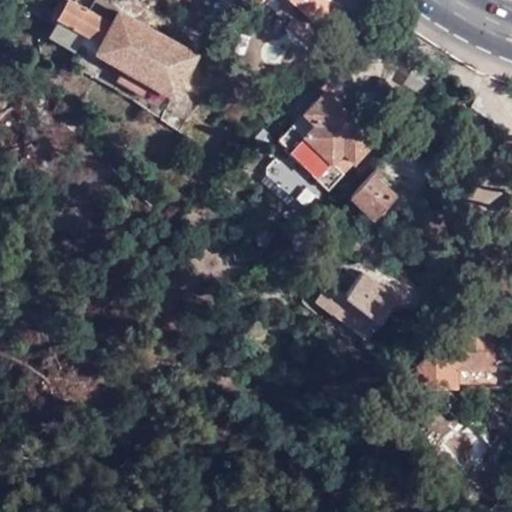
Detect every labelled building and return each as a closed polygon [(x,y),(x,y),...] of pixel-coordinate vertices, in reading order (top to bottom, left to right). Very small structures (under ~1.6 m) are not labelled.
[(113,20),(79,0),(67,0),(49,33),(77,49),(85,33),(100,41),(113,20)] [(102,0),(79,0),(113,20),(119,9),(102,0)] [(333,0),(292,0),(320,25),(338,3),(333,0)] [(113,20),(100,41),(96,49),(174,95),(197,54),(119,9),(113,20)] [(294,122),(280,137),(287,144),(284,148),(301,164),(304,164),(330,188),(346,172),(336,162),(344,153),(355,162),(381,135),(367,121),(363,124),(325,89),(302,113),(312,122),(304,131),(294,122)] [(271,192),(278,185),(300,206),(315,191),(292,169),(288,174),(270,156),(252,174),(271,192)] [(378,166),(351,195),(373,216),(396,192),(378,176),(384,171),(378,166)] [(511,231),(511,208),(500,223),(511,231)] [(338,262),(326,276),(342,290),(354,275),(338,262)] [(329,280),(315,296),(341,315),(333,324),(355,341),(362,333),(367,337),(398,297),(362,268),(344,292),(329,280)] [(510,316),(466,316),(432,352),(414,368),(412,369),(424,390),(503,388),(496,367),(496,341),(505,341),(505,332),(510,331),(510,316)] [(511,511),(511,489),(485,511),(511,511)]
